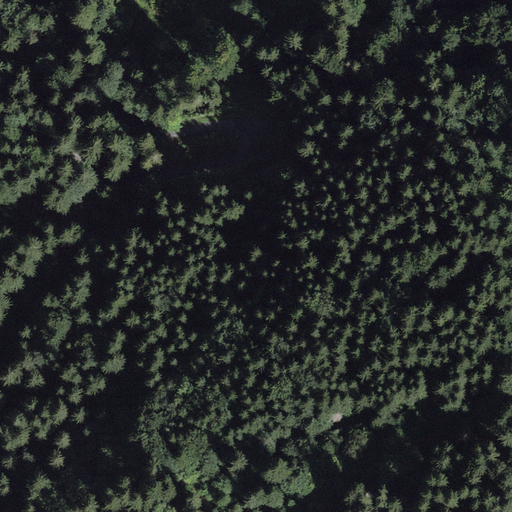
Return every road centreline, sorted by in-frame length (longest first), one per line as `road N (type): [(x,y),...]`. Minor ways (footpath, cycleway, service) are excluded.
road 1 (track): [(0,134),(46,140),(124,183),(231,161),(243,146),(239,130),(222,123),(166,133),(118,120),(96,98),(66,18),(49,0)]
road 2 (track): [(243,136),(482,159),(511,173)]
